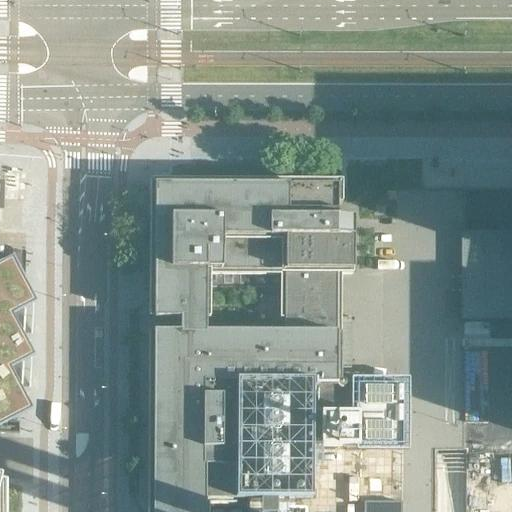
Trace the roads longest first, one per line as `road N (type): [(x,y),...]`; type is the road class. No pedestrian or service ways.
road 1 (secondary): [(511,9),(99,6)]
road 2 (secondary): [(99,98),(511,98)]
road 3 (tertiary): [(77,256),(80,511)]
road 4 (tertiary): [(77,256),(94,213),(99,98)]
road 5 (tertiary): [(68,97),(77,256)]
